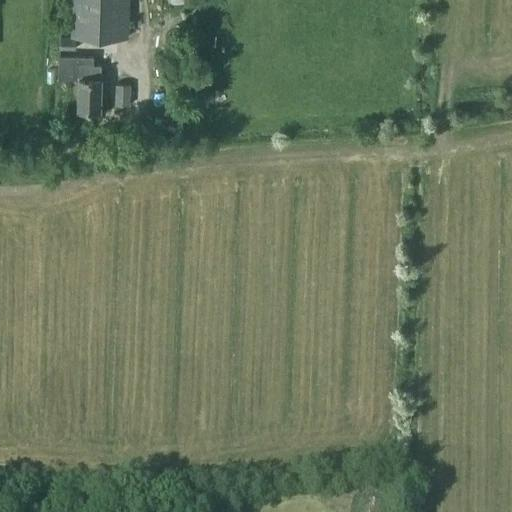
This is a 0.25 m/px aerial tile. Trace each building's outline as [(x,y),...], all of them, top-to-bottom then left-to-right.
[(73,0),(72,35),(128,36),(128,0),(73,0)] [(60,46),(76,47),(76,35),(60,35),(60,46)] [(177,36),(165,36),(165,44),(177,44),(177,36)] [(79,78),(78,108),(101,109),(102,77),(101,77),(101,64),(93,64),(94,55),(59,54),(59,77),(79,78)] [(166,92),(187,92),(187,76),(166,76),(166,92)] [(116,83),(115,103),(129,103),(130,83),(116,83)]
